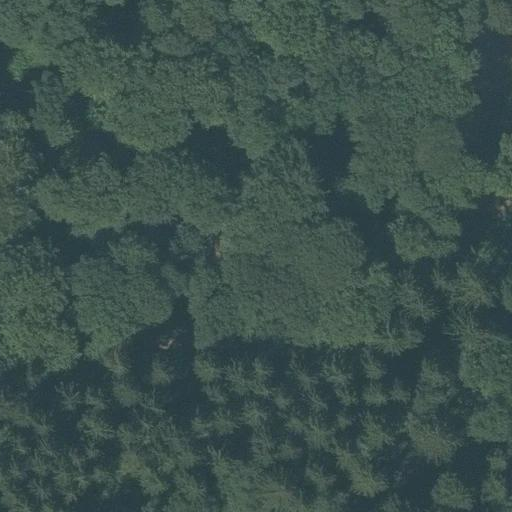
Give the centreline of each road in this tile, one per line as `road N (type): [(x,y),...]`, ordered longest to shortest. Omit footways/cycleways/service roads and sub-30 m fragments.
road 1 (track): [(0,354),(153,343),(511,351)]
road 2 (track): [(511,419),(331,511)]
